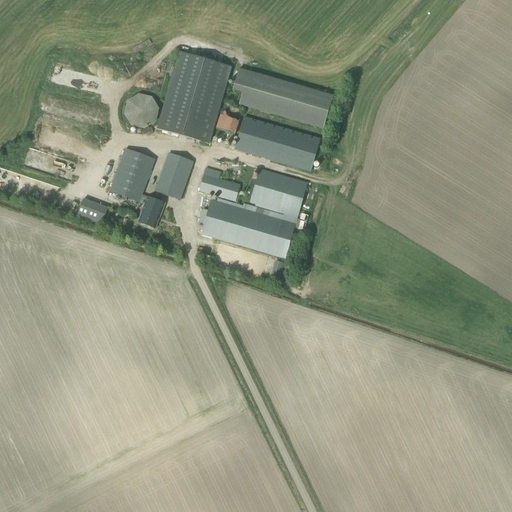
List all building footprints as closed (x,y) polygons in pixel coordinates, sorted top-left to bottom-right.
[(232,68),(210,62),(212,53),(203,51),(201,59),(190,56),(191,52),(185,51),(184,54),(179,53),(157,129),(209,145),(232,68)] [(238,70),(232,91),(242,93),(239,105),(323,130),(333,97),(238,70)] [(131,127),(144,129),(156,123),(159,109),(152,98),(139,95),(127,101),(124,115),(131,127)] [(234,151),(310,172),(320,138),(244,117),(234,151)] [(126,149),(110,192),(140,203),(142,195),(155,160),(126,149)] [(193,162),(168,153),(155,192),(179,201),(193,162)] [(236,202),(241,186),(218,179),(220,173),(206,169),(199,192),(236,202)] [(250,203),(298,217),(307,184),(260,170),(250,203)] [(141,214),(138,224),(155,230),(164,203),(142,195),(140,203),(145,205),(142,212),(141,214)] [(108,208),(83,199),(76,218),(101,227),(108,208)] [(201,234),(285,259),(297,220),(243,204),(242,206),(217,199),(217,201),(211,199),(207,211),(202,210),(199,223),(204,224),(201,234)] [(272,274),(283,277),(288,264),(276,260),(272,274)]
